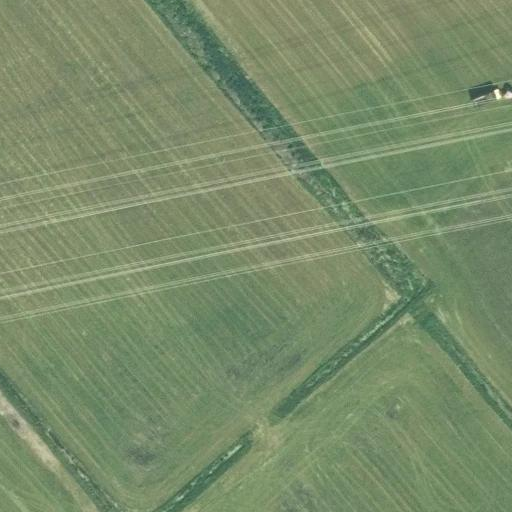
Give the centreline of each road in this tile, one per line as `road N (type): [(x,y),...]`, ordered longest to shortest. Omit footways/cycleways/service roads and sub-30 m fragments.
road 1 (track): [(184,511),(416,309)]
road 2 (track): [(0,404),(90,511)]
